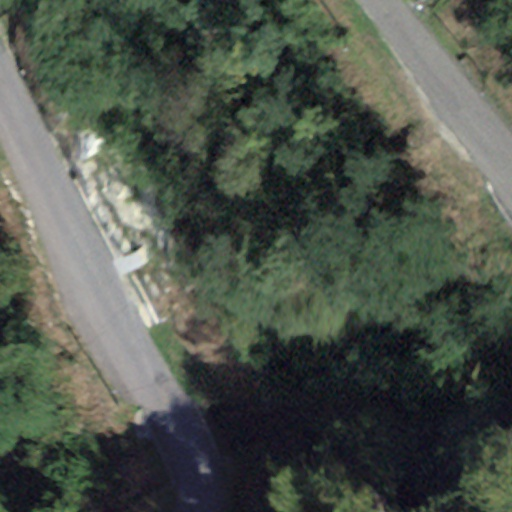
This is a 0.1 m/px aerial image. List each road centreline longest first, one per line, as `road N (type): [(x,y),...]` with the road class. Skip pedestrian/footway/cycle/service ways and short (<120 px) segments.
road 1 (unclassified): [(197,511),(195,474),(166,402),(0,83)]
road 2 (unclassified): [(373,0),(511,180)]
